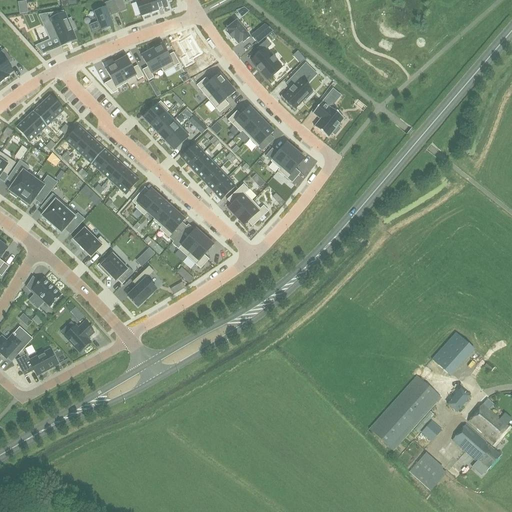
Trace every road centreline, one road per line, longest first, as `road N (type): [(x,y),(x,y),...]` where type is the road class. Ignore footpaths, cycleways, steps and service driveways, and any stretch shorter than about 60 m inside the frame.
road 1 (secondary): [(511,31),(319,254)]
road 2 (residential): [(253,256),(60,67)]
road 3 (secondary): [(158,378),(284,295),(319,254)]
road 4 (secondary): [(319,254),(147,364)]
road 5 (residential): [(334,162),(254,88),(198,15)]
road 6 (residential): [(129,340),(23,399),(0,378)]
road 7 (residential): [(253,256),(129,340)]
road 8 (residential): [(60,67),(198,15)]
road 9 (secondary): [(32,438),(158,378)]
road 10 (secondary): [(147,364),(32,438)]
road 11 (residential): [(37,248),(129,340)]
road 12 (residential): [(334,162),(253,256)]
